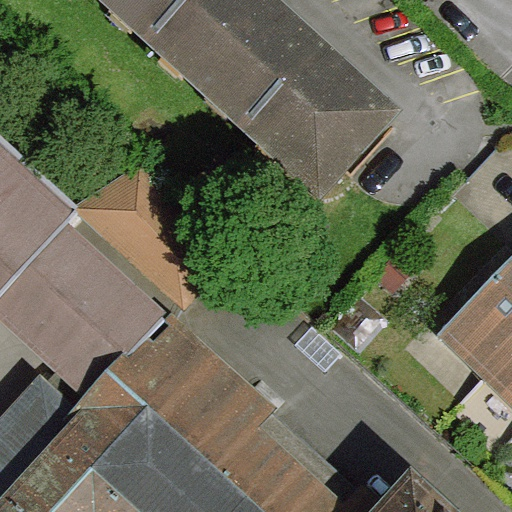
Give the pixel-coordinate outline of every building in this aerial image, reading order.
[(252,0),(113,0),(196,77),(260,7),(252,0)] [(260,7),(196,77),(320,192),(385,122),(260,7)] [(0,308),(70,232),(80,220),(0,146),(0,308)] [(142,176),(82,213),(187,307),(223,267),(142,176)] [(494,376),(511,357),(511,265),(448,332),(494,376)] [(177,327),(157,348),(151,342),(79,423),(85,429),(27,490),(6,511),(346,511),(361,496),(177,327)] [(511,394),(511,357),(494,376),(511,394)] [(85,429),(79,423),(45,391),(0,440),(0,465),(27,490),(85,429)] [(0,511),(6,511),(27,490),(0,465),(0,511)] [(385,511),(364,493),(361,496),(346,511),(435,511),(413,492),(394,511),(385,511)]
